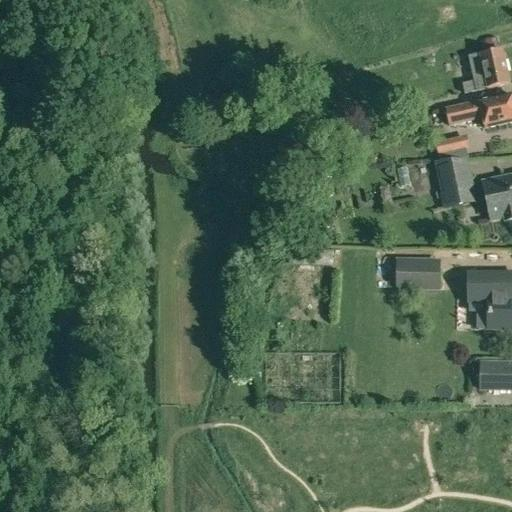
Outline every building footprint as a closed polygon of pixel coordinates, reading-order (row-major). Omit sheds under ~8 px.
[(500,86),(510,84),(502,50),(469,57),(474,82),(476,92),(478,91),(479,97),(501,92),(500,86)] [(486,130),(511,123),(511,95),(502,98),(501,92),(479,97),(480,102),(446,110),(450,126),(442,128),(445,141),(437,144),(441,161),(452,159),(466,156),(471,155),(468,137),(487,133),(486,130)] [(302,173),(296,170),(300,160),(284,154),(280,164),(274,181),(260,183),(263,206),(291,203),(302,173)] [(469,160),(435,163),(445,210),(478,203),(469,160)] [(511,176),(483,183),(492,222),(505,219),(505,222),(511,220),(511,176)] [(461,253),(460,266),(481,267),(481,254),(461,253)] [(439,262),(399,262),(398,290),(438,291),(439,262)] [(511,272),(467,273),(467,305),(490,305),(489,330),(511,330),(511,272)] [(481,391),(511,391),(511,365),(482,365),(481,391)]
